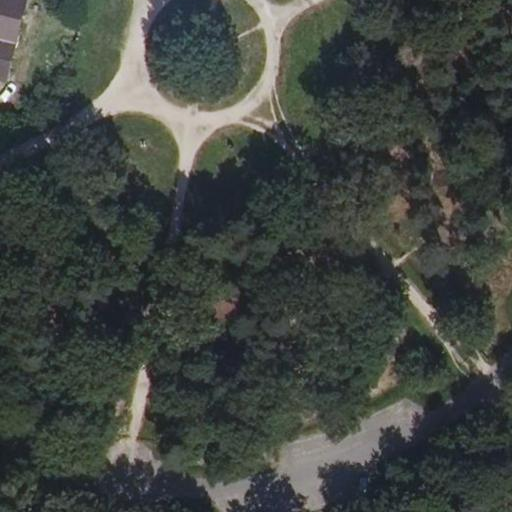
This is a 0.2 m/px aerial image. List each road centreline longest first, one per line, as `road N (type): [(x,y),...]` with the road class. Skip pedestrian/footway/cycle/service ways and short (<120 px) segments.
road 1 (track): [(511,408),(244,119)]
road 2 (track): [(120,486),(193,130)]
road 3 (track): [(136,93),(0,161)]
